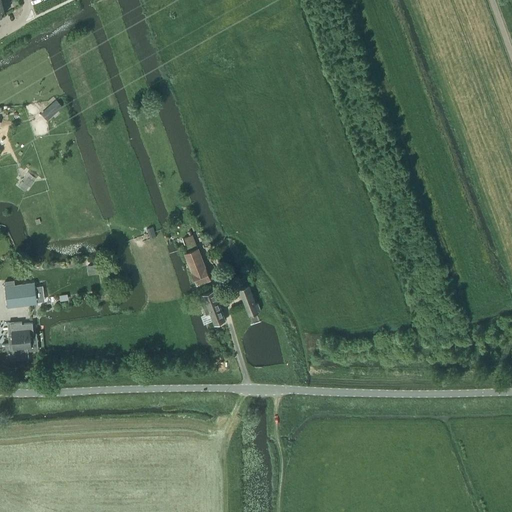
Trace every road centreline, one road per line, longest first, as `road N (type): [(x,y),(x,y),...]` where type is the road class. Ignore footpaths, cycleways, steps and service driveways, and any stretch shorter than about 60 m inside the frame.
road 1 (tertiary): [(256,389),(0,391)]
road 2 (tertiary): [(256,389),(511,391)]
